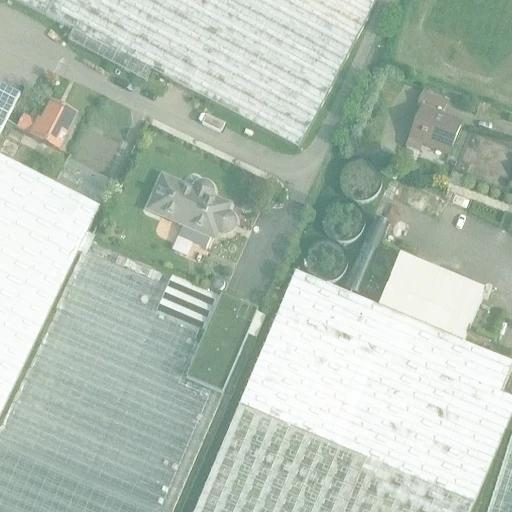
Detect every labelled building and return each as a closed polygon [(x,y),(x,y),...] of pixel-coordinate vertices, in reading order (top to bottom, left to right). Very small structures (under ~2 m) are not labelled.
[(11,0),(74,33),(68,45),(146,86),(152,74),(196,97),(255,129),(298,152),(328,97),(375,0),(11,0)] [(0,135),(19,95),(10,91),(0,85),(0,135)] [(448,159),(461,125),(442,117),(447,103),(422,92),(416,107),(422,110),(407,150),(418,154),(419,155),(421,148),(448,159)] [(57,153),(75,119),(51,107),(42,125),(37,123),(36,125),(23,118),(17,130),(30,137),(29,139),(57,153)] [(407,150),(404,159),(415,163),(418,154),(407,150)] [(0,419),(99,211),(0,159),(0,419)] [(67,162),(55,185),(101,208),(113,185),(67,162)] [(228,235),(232,232),(234,227),(234,221),(230,217),(225,215),(228,208),(210,200),(211,198),(211,193),(210,189),(206,186),(201,185),(197,187),(194,190),(191,197),(183,193),(185,189),(162,179),(148,212),(182,227),(177,238),(205,250),(210,239),(214,241),(217,234),(222,236),(228,235)] [(54,313),(56,314),(29,371),(0,431),(0,511),(172,511),(222,399),(184,381),(219,300),(89,241),(69,282),(54,313)] [(399,259),(377,311),(463,347),(484,295),(399,259)] [(237,409),(193,511),(471,511),(511,417),(511,402),(499,397),(511,368),(463,347),(377,311),(297,277),(252,382),(237,409)] [(213,279),(209,283),(209,289),(213,292),(219,292),(222,288),(222,283),(218,279),(213,279)] [(256,317),(219,300),(184,381),(222,399),(256,317)] [(511,511),(511,435),(511,436),(488,511),(511,511)]
